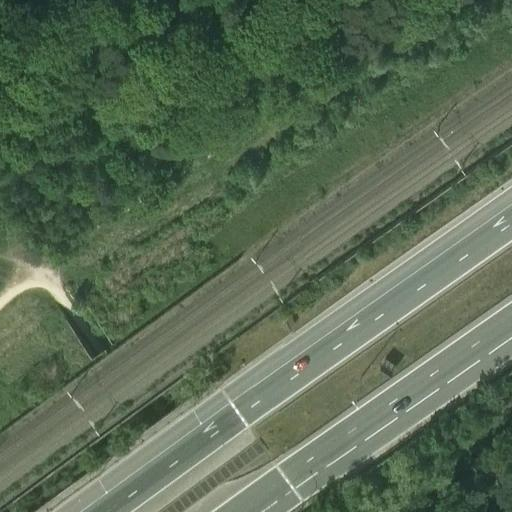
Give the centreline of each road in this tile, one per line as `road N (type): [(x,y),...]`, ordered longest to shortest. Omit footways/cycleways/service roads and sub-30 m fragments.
road 1 (motorway): [(511,221),(100,511)]
road 2 (track): [(428,0),(37,267)]
road 3 (motorway): [(245,511),(511,324)]
road 4 (track): [(37,267),(219,511)]
